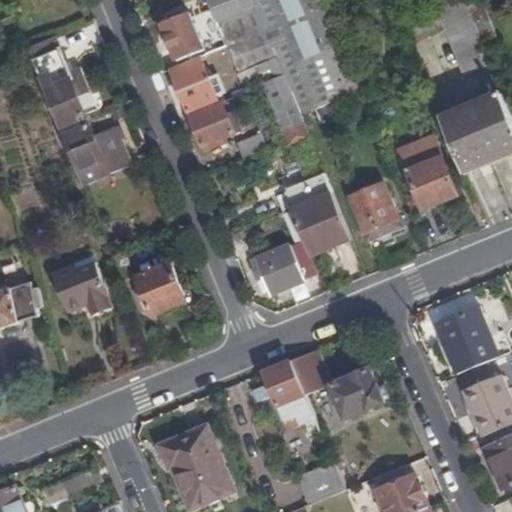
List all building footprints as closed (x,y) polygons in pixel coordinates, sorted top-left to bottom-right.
[(336,97),(362,87),(360,82),(351,60),(347,61),(336,35),(329,37),(314,0),(270,0),(314,106),(317,106),(322,121),(341,112),(336,97)] [(466,74),(491,64),(464,0),(438,0),(435,1),(466,74)] [(207,50),(193,13),(167,24),(181,61),(207,50)] [(62,128),(88,118),(86,113),(69,72),(54,37),(29,46),(62,128)] [(202,61),(172,72),(189,113),(218,101),(202,61)] [(82,67),(69,72),(86,113),(99,108),(82,67)] [(385,72),(360,82),(362,87),(366,97),(391,86),(385,72)] [(302,123),(283,76),(265,83),(284,130),(302,123)] [(511,87),(502,91),(504,96),(511,114),(511,87)] [(465,167),(511,148),(511,114),(504,96),(445,119),(465,167)] [(224,106),(192,118),(204,149),(242,134),(239,127),(233,129),(224,106)] [(90,122),(88,118),(62,128),(64,133),(90,122)] [(92,126),(90,122),(64,133),(65,136),(92,126)] [(92,126),(65,136),(85,186),(134,166),(118,129),(96,138),(92,126)] [(244,157),(268,147),(262,133),(238,143),(244,157)] [(446,156),(410,171),(425,209),(461,194),(446,156)] [(403,225),(386,181),(352,194),(369,239),(403,225)] [(334,194),(294,210),(308,244),(313,256),(353,240),(334,194)] [(305,276),(319,272),(313,256),(308,244),(294,250),(305,276)] [(294,250),(292,246),(259,260),(272,293),(307,279),(305,276),(294,250)] [(76,262),(77,267),(79,271),(98,263),(96,255),(76,262)] [(101,268),(98,263),(79,271),(81,276),(101,268)] [(187,301),(171,263),(137,278),(153,315),(187,301)] [(77,267),(55,275),(69,312),(92,304),(96,316),(114,308),(110,296),(111,296),(101,268),(81,276),(79,271),(77,267)] [(31,284),(0,293),(0,330),(41,318),(37,305),(45,303),(41,290),(34,292),(31,284)] [(450,345),(462,375),(501,359),(493,339),(480,308),(437,325),(446,348),(450,345)] [(499,337),(493,339),(501,359),(506,356),(499,337)] [(440,349),(453,379),(462,375),(450,345),(446,348),(440,349)] [(334,385),(320,349),(293,360),(308,395),(334,385)] [(311,433),(322,428),(308,395),(293,360),(265,372),(290,429),(307,423),(311,433)] [(373,368),(334,385),(348,418),(386,402),(373,368)] [(471,405),(484,436),(511,425),(511,402),(500,375),(460,391),(467,408),(471,405)] [(237,417),(226,388),(214,393),(226,421),(237,417)] [(463,409),(475,440),(484,436),(471,405),(467,408),(463,409)] [(384,415),(406,466),(428,457),(407,407),(384,415)] [(209,428),(164,446),(171,464),(176,463),(193,506),(235,490),(209,428)] [(511,438),(488,448),(505,487),(511,483),(511,438)] [(301,476),(312,504),(349,489),(337,461),(301,476)] [(378,489),(387,511),(417,511),(430,507),(417,474),(378,489)] [(0,494),(0,511),(27,511),(17,487),(0,494)]
